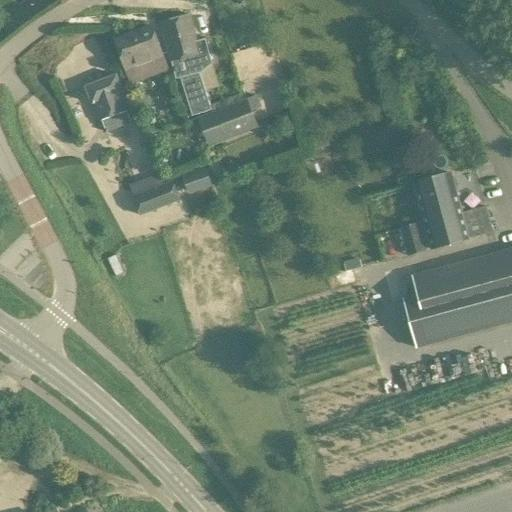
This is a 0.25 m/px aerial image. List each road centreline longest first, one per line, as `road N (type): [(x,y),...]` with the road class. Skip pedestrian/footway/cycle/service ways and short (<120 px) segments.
road 1 (residential): [(34,356),(61,313),(66,288),(0,140)]
road 2 (tertiary): [(199,511),(133,433),(34,356)]
road 3 (residential): [(404,0),(511,91)]
road 4 (residential): [(0,64),(56,19),(103,0)]
